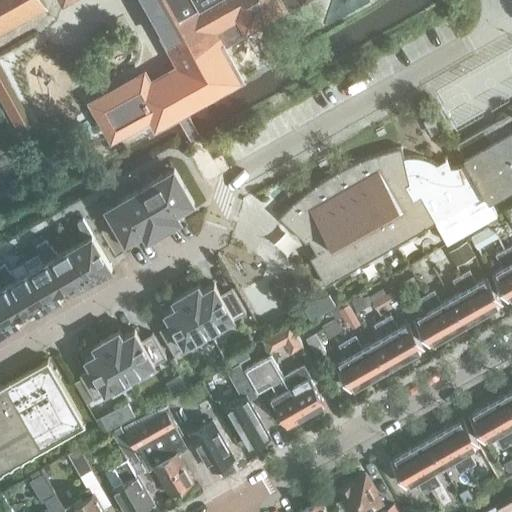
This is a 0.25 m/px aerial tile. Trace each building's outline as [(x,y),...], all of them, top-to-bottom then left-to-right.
[(0,0),(0,29),(46,4),(43,0),(0,0)] [(139,0),(178,68),(298,0),(63,0),(66,3),(70,0),(139,0)] [(511,110),(482,127),(456,142),(464,156),(467,161),(484,192),(489,200),(511,187),(511,110)] [(25,111),(13,119),(19,129),(31,122),(25,111)] [(291,203),(279,216),(306,241),(309,239),(313,245),(317,253),(310,257),(326,284),(435,221),(441,232),(447,242),(497,214),(489,200),(484,192),(467,161),(459,165),(451,166),(446,158),(445,159),(442,160),(438,162),(436,163),(429,159),(421,156),(412,155),(404,156),(401,146),(387,149),(375,153),(357,160),(347,165),(339,169),(326,177),(320,181),(309,188),(299,196),(291,203)] [(140,187),(164,228),(163,225),(174,219),(171,215),(194,201),(174,167),(140,187)] [(163,229),(164,228),(140,187),(105,207),(125,242),(148,228),(151,232),(162,226),(163,229)] [(71,245),(91,279),(112,267),(83,217),(77,221),(84,237),(71,245)] [(477,248),(498,236),(494,230),(487,226),(471,236),(477,248)] [(41,242),(71,293),(72,293),(71,291),(91,279),(71,245),(57,253),(46,239),(41,242)] [(455,261),(472,251),(467,241),(449,251),(455,261)] [(41,242),(36,245),(43,261),(29,269),(49,304),(69,292),(71,294),(71,293),(41,242)] [(511,297),(511,262),(504,248),(495,253),(502,265),(492,271),(509,299),(511,297)] [(0,265),(0,266),(30,318),(30,317),(29,315),(49,304),(29,269),(16,277),(4,263),(0,265)] [(0,285),(0,314),(8,328),(28,316),(29,318),(30,318),(0,266),(0,282),(1,285),(0,285)] [(476,280),(469,268),(461,273),(484,314),(502,303),(486,274),(476,280)] [(484,314),(461,273),(452,278),(459,289),(450,295),(466,324),(484,314)] [(412,274),(398,282),(405,293),(419,285),(412,274)] [(436,284),(443,296),(453,290),(446,278),(436,284)] [(185,289),(209,330),(233,316),(233,317),(246,310),(232,285),(220,292),(214,281),(203,288),(198,281),(185,289)] [(382,286),(368,294),(372,300),(386,292),(382,286)] [(386,292),(372,300),(376,308),(397,296),(393,288),(386,292)] [(425,293),(449,334),(466,324),(450,295),(441,300),(434,288),(425,293)] [(185,289),(172,296),(176,303),(165,310),(171,321),(159,328),(174,352),(186,344),(186,343),(209,330),(185,289)] [(332,290),(307,301),(312,314),(338,303),(332,290)] [(361,293),(350,299),(357,311),(368,305),(361,293)] [(430,344),(449,334),(425,293),(417,298),(424,310),(414,315),(430,344)] [(348,300),(337,306),(345,321),(348,319),(356,315),(348,300)] [(382,318),(405,358),(424,348),(407,319),(398,325),(391,313),(382,318)] [(335,317),(322,325),(329,336),(342,329),(335,317)] [(381,334),(371,340),(388,368),(405,358),(382,318),(374,322),(381,334)] [(290,322),(262,337),(269,350),(285,342),(298,335),(290,322)] [(106,335),(130,376),(153,362),(154,363),(167,356),(152,332),(141,338),(135,328),(123,334),(119,327),(106,335)] [(327,351),(315,330),(304,336),(316,357),(327,351)] [(388,368),(371,340),(362,345),(355,333),(347,338),(354,350),(370,379),(388,368)] [(106,335),(81,350),(91,367),(80,374),(94,398),(107,391),(106,390),(130,376),(106,335)] [(370,379),(354,350),(347,338),(338,342),(345,355),(336,360),(352,389),(370,379)] [(250,356),(246,348),(245,347),(233,353),(234,355),(238,362),(250,356)] [(306,413),(289,385),(283,373),(270,352),(244,367),(258,391),(271,383),(276,392),(269,396),(287,424),(306,413)] [(0,472),(41,449),(86,423),(48,357),(0,384),(0,472)] [(239,362),(227,370),(242,396),(227,405),(251,446),(270,435),(254,408),(249,399),(258,394),(239,362)] [(325,402),(309,374),(302,363),(283,373),(289,385),(306,413),(325,402)] [(179,372),(166,380),(173,393),(187,385),(179,372)] [(511,425),(511,404),(505,392),(487,402),(510,442),(511,441),(511,425),(511,426),(511,425)] [(137,414),(130,400),(102,416),(109,429),(137,414)] [(510,442),(487,402),(469,412),(485,441),(495,435),(502,447),(510,442)] [(192,481),(191,478),(177,454),(188,447),(166,408),(137,425),(134,418),(122,425),(149,469),(156,465),(172,493),(174,492),(176,495),(186,489),(184,485),(192,481)] [(479,445),(462,416),(444,426),(467,467),(476,462),(469,450),(479,445)] [(234,456),(211,419),(190,430),(212,469),(234,456)] [(120,425),(112,430),(123,451),(117,455),(120,460),(114,464),(105,470),(113,485),(128,511),(136,511),(153,502),(132,464),(140,459),(120,425)] [(467,467),(444,426),(426,436),(443,465),(452,460),(459,472),(467,467)] [(425,475),(432,487),(440,482),(433,470),(443,465),(426,436),(409,446),(425,475)] [(414,497),(432,487),(425,475),(409,446),(390,457),(414,497)] [(105,511),(96,497),(105,491),(92,467),(80,474),(88,487),(79,492),(83,497),(72,503),(77,511),(105,511)] [(66,511),(54,492),(55,491),(43,472),(29,480),(41,500),(45,497),(49,505),(37,511),(35,511),(66,511)] [(376,511),(374,509),(383,504),(365,473),(337,488),(350,511),(376,511)] [(440,482),(432,487),(443,507),(452,502),(440,482)] [(464,501),(473,495),(468,486),(459,492),(464,501)] [(0,511),(13,511),(1,490),(0,489),(0,511)] [(327,511),(320,498),(300,509),(300,510),(296,511),(327,511)] [(418,511),(412,501),(403,506),(406,511),(418,511)] [(398,511),(394,503),(383,510),(384,511),(398,511)]
